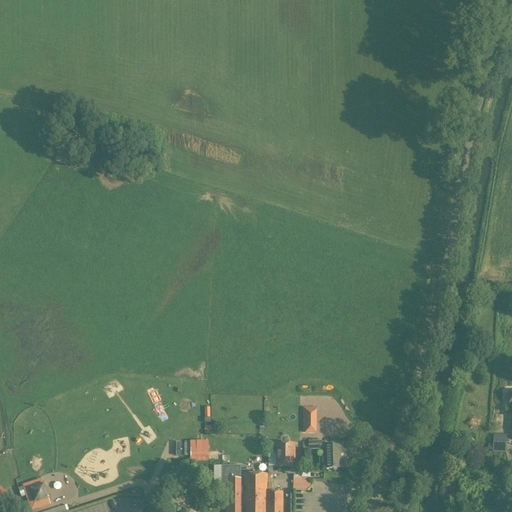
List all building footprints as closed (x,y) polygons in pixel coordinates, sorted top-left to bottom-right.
[(148,392),(151,401),(157,400),(154,390),(148,392)] [(494,434),(492,453),(506,453),(507,435),(494,434)] [(208,441),(190,441),(190,461),(208,461),(208,441)] [(321,450),(321,442),(308,442),(308,450),(318,449),(318,450),(321,450)] [(294,445),(276,445),(276,468),(294,468),(294,445)] [(328,469),(340,469),(340,455),(347,455),(347,446),(327,447),(328,469)] [(243,466),(222,467),(222,487),(227,487),(227,511),(282,511),(283,493),(267,493),(267,475),(244,475),(243,475),(243,466)] [(294,477),(294,490),(309,490),(309,477),(294,477)] [(31,511),(50,505),(42,480),(23,486),(31,511)]
